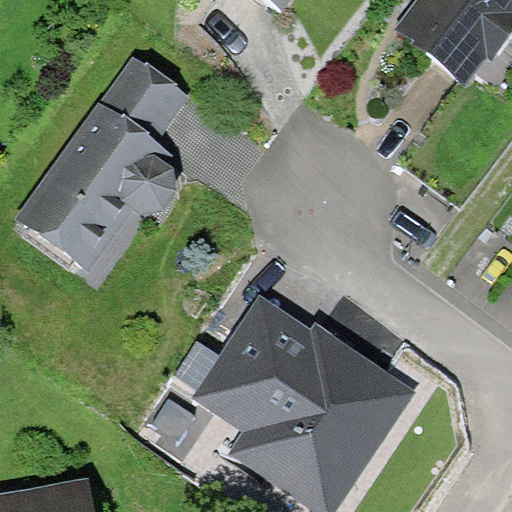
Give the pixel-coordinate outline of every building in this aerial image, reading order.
[(263,0),(283,14),(293,0),(263,0)] [(429,56),(464,83),(474,70),(490,50),(496,55),(511,33),(511,0),(428,0),(427,3),(430,5),(408,34),(424,46),(432,52),(429,56)] [(490,50),(474,70),(506,94),(511,85),(511,33),(496,55),(490,50)] [(150,144),(185,97),(139,64),(104,113),(107,115),(99,125),(96,123),(49,189),(52,191),(27,225),(83,266),(90,258),(94,260),(113,232),(110,230),(130,201),(144,211),(156,210),(162,210),(171,195),(168,179),(154,169),(145,161),(155,147),(150,144)] [(155,147),(145,161),(154,169),(159,161),(164,154),(155,147)] [(372,451),(408,396),(349,356),(344,363),(330,353),(263,309),(205,399),(255,432),(241,454),(311,502),(353,439),(372,451)] [(353,439),(311,502),(326,511),(331,511),(372,451),(353,439)] [(0,511),(88,511),(85,493),(0,507),(0,511)]
